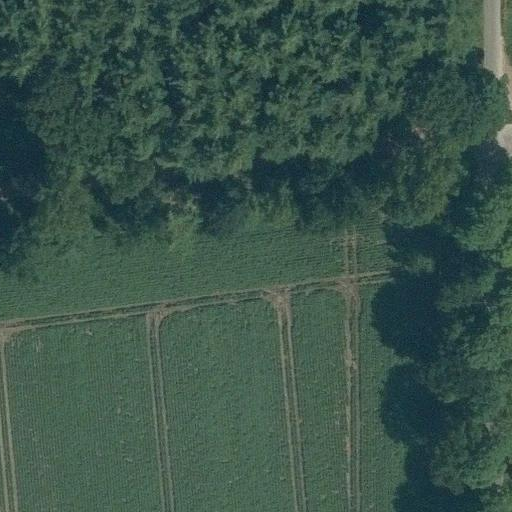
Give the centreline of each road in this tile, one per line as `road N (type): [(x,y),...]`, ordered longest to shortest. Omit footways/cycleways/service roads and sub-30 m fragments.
road 1 (track): [(492,130),(0,192)]
road 2 (unclassified): [(492,130),(492,511)]
road 3 (unclassified): [(492,0),(492,130)]
